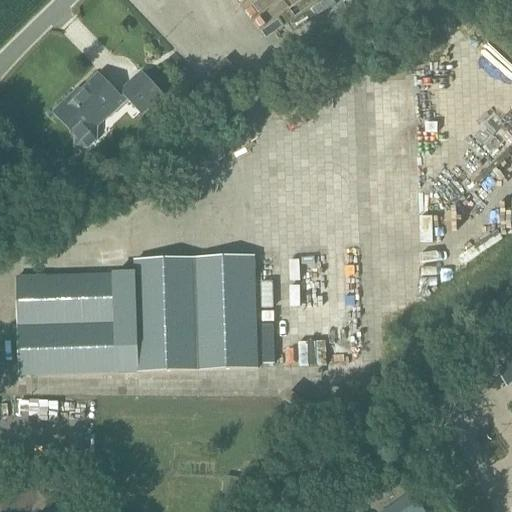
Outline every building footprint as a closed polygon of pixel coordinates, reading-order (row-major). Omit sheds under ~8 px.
[(202,82),(199,85),(213,102),(241,79),(227,61),(217,69),(202,82)] [(142,116),(162,97),(142,75),(121,94),(142,116)] [(71,131),(76,137),(75,148),(87,149),(95,140),(96,128),(93,125),(97,121),(99,124),(123,102),(99,77),(72,102),(71,100),(55,114),(71,131)] [(116,274),(16,278),(19,378),(119,375),(137,374),(258,370),(255,257),(134,261),(136,337),(118,338),(116,274)] [(377,278),(377,266),(343,266),(343,277),(377,278)] [(361,301),(393,301),(393,289),(341,290),(342,301),(361,301)] [(385,313),(349,314),(350,328),(335,328),(337,370),(387,369),(385,313)] [(335,395),(336,354),(325,353),(325,394),(335,395)] [(511,361),(496,373),(506,388),(511,384),(511,383),(511,361)] [(337,383),(337,392),(371,392),(371,382),(337,383)] [(253,407),(252,385),(201,386),(202,408),(253,407)] [(104,399),(104,391),(69,390),(69,398),(104,399)] [(225,476),(221,498),(233,499),(232,511),(241,511),(250,511),(256,482),(258,482),(260,467),(248,465),(246,480),(241,479),(236,478),(225,476)] [(511,485),(506,469),(490,474),(495,490),(511,485)] [(417,511),(409,498),(388,511),(417,511)]
